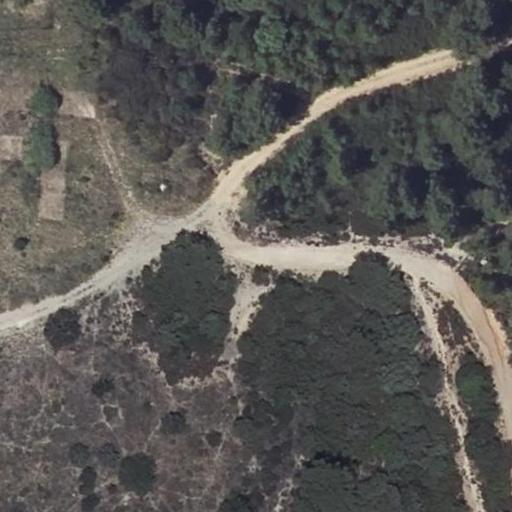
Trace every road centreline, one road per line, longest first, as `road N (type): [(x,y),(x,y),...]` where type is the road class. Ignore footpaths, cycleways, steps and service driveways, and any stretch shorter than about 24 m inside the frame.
road 1 (track): [(511,372),(468,300),(425,266),(391,252),(288,259),(233,250),(218,227),(216,198),(260,149),(324,98),(511,41)]
road 2 (track): [(475,511),(407,259)]
road 3 (track): [(218,227),(144,241),(70,297),(0,319)]
